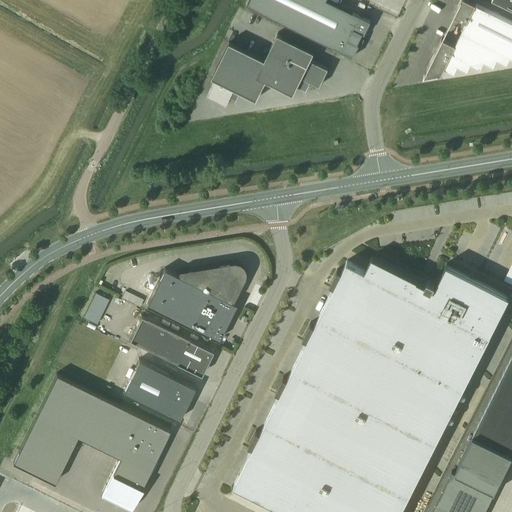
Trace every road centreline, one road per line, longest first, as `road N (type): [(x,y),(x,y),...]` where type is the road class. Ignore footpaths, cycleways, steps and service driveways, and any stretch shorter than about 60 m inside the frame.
road 1 (unclassified): [(275,198),(285,267),(172,511)]
road 2 (unclassified): [(89,235),(80,190),(175,0)]
road 3 (unknown): [(285,267),(310,288),(358,243),(473,221)]
road 4 (unclassified): [(380,181),(372,97),(420,0)]
road 5 (secondary): [(89,235),(275,198)]
road 6 (secondary): [(380,181),(511,159)]
